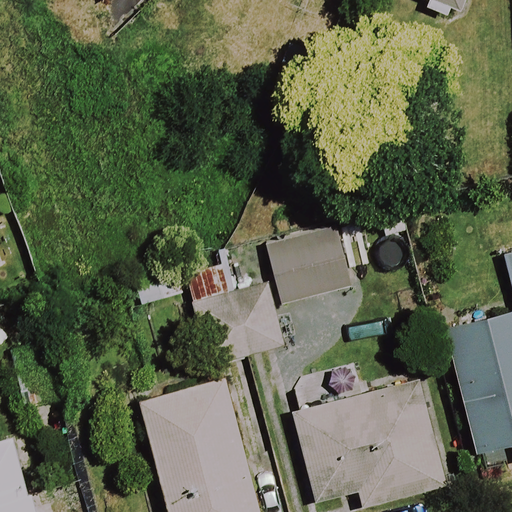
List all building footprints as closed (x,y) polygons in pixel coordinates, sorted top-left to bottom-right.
[(459,0),(421,0),(454,14),(459,0)] [(264,248),(277,306),(355,286),(339,228),(264,248)] [(206,367),(281,347),(258,249),(180,270),(206,367)] [(126,262),(138,304),(177,292),(165,251),(126,262)] [(511,298),(511,315),(447,331),(477,456),(511,447),(511,252),(501,255),(511,298)] [(138,402),(165,511),(256,511),(222,380),(138,402)] [(441,488),(416,383),(292,412),(313,502),(355,493),(358,507),(441,488)] [(29,511),(11,439),(0,442),(0,511),(29,511)]
